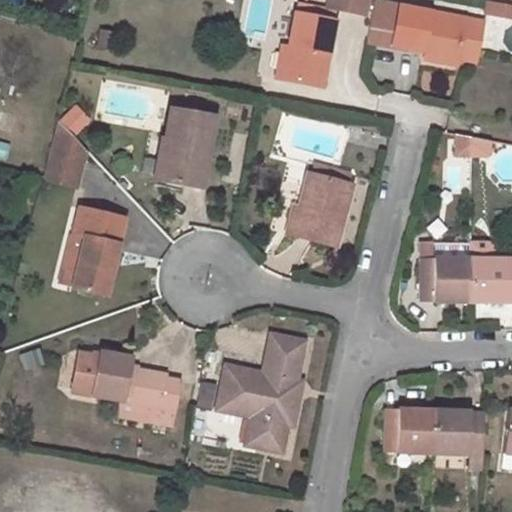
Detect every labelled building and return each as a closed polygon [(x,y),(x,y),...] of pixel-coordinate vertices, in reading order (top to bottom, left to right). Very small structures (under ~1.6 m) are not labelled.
[(324,0),(324,10),(367,13),(367,0),(324,0)] [(511,19),(511,8),(511,4),(484,2),(483,16),(511,19)] [(391,45),(423,52),(458,59),(466,19),(399,5),(391,45)] [(282,80),(321,88),(335,21),(296,13),(289,45),(282,80)] [(474,62),(483,22),(466,19),(458,59),(474,62)] [(282,80),(289,45),(283,44),(276,79),(282,80)] [(423,52),(421,59),(456,66),(458,59),(423,52)] [(171,139),(164,180),(200,187),(212,119),(169,110),(164,137),(171,139)] [(59,121),(45,175),(44,178),(77,186),(86,150),(59,121)] [(171,139),(164,137),(159,136),(151,178),(164,180),(171,139)] [(455,151),(468,151),(467,139),(455,136),(455,151)] [(490,142),(470,138),(470,158),(486,157),(490,154),(490,142)] [(0,158),(7,160),(8,143),(0,141),(0,158)] [(446,167),(446,190),(458,190),(458,167),(446,167)] [(308,173),(298,210),(292,234),(335,246),(352,184),(308,173)] [(71,286),(105,295),(123,219),(79,208),(72,236),(83,239),(71,286)] [(292,234),(298,210),(291,208),(286,233),(292,234)] [(72,236),(60,284),(71,286),(83,239),(72,236)] [(469,259),(469,302),(511,302),(511,259),(495,259),(495,248),(489,242),(469,242),(469,259)] [(418,301),(469,302),(469,259),(430,258),(430,243),(420,243),(418,301)] [(250,416),(245,444),(280,451),(286,423),(291,424),(300,380),(295,379),(303,341),(269,334),(261,372),(224,365),(216,409),(250,416)] [(132,358),(99,351),(98,356),(78,353),(71,392),(121,401),(119,414),(150,420),(152,406),(174,410),(179,382),(165,379),(165,376),(130,369),(132,358)] [(433,410),(383,409),(382,452),(432,452),(433,410)] [(511,410),(506,409),(501,453),(511,454),(511,410)] [(481,471),(483,411),(433,410),(432,452),(467,453),(467,470),(481,471)]
